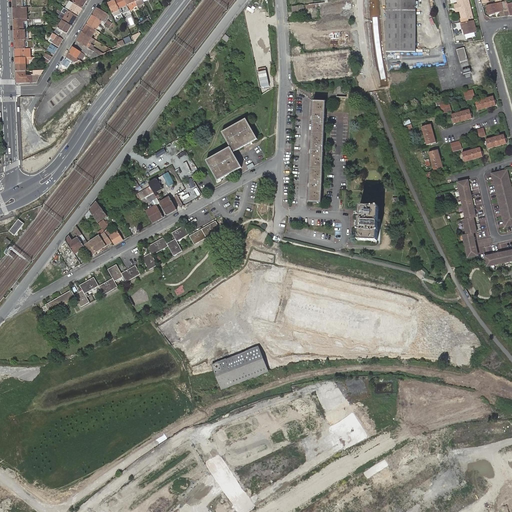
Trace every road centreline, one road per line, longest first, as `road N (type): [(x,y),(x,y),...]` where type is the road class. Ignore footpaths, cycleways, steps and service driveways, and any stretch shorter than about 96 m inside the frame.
road 1 (tertiary): [(243,0),(15,299)]
road 2 (residential): [(489,391),(442,281),(278,238),(280,158)]
road 3 (residential): [(15,299),(37,297),(280,158)]
road 4 (primary): [(0,211),(54,178),(187,0)]
road 5 (unknown): [(272,511),(408,428),(489,391)]
road 6 (primary): [(179,0),(55,164),(20,186)]
road 7 (residential): [(280,158),(279,0)]
road 8 (unknown): [(323,384),(403,511)]
road 9 (residential): [(8,90),(42,87),(94,0)]
